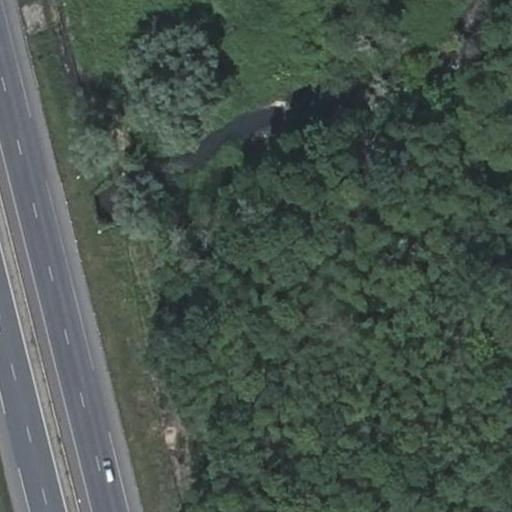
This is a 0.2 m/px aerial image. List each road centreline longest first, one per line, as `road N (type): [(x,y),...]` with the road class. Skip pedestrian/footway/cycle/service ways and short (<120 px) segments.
road 1 (motorway): [(115,511),(0,48)]
road 2 (motorway): [(0,294),(54,511)]
